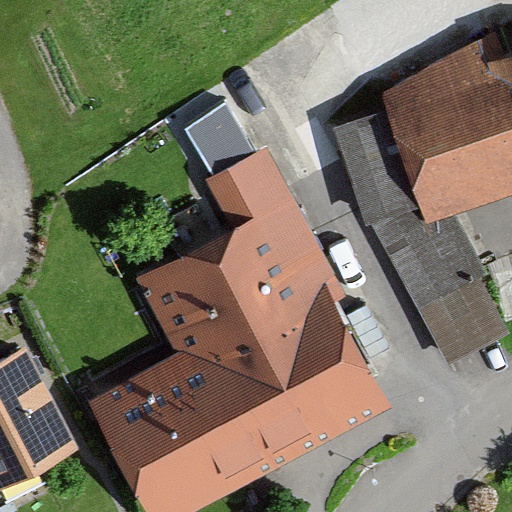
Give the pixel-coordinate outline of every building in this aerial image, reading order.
[(389,99),(333,119),(364,208),(388,250),(458,212),(453,201),(511,180),(511,48),(507,51),(497,26),(385,88),(389,99)] [(193,356),(105,400),(160,511),(379,403),(261,166),(218,188),(242,236),(155,279),(193,356)] [(458,212),(388,250),(416,300),(479,266),(485,262),(458,212)] [(479,266),(416,300),(446,355),(509,320),(479,266)] [(0,482),(77,444),(24,341),(0,353),(0,482)]
